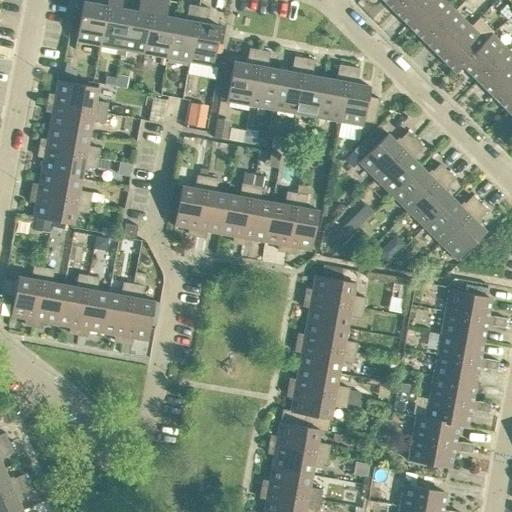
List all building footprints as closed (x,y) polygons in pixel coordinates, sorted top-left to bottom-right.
[(75,42),(98,46),(106,0),(95,0),(95,4),(82,2),(75,42)] [(106,0),(98,46),(121,50),(128,10),(120,9),(121,0),(106,0)] [(121,50),(143,54),(152,0),(138,0),(136,12),(128,10),(121,50)] [(152,0),(143,54),(166,58),(173,18),(164,17),(167,1),(160,0),(152,0)] [(385,0),(395,9),(403,0),(385,0)] [(403,0),(395,9),(410,24),(434,0),(403,0)] [(434,0),(410,24),(426,40),(454,11),(442,0),(434,0)] [(506,20),(511,13),(511,9),(506,4),(498,12),(506,20)] [(166,58),(188,62),(198,7),(188,5),(185,20),(173,18),(166,58)] [(198,7),(188,62),(211,66),(214,53),(215,44),(219,26),(205,24),(208,9),(198,7)] [(426,40),(441,55),(469,27),(454,11),(426,40)] [(457,71),(464,64),(463,63),(484,42),(483,41),(469,27),(441,55),(457,71)] [(464,64),(479,80),(507,51),(490,34),(483,41),(484,42),(463,63),(464,64)] [(225,102),(248,106),(258,50),(248,48),(245,64),(232,61),(225,102)] [(248,106),(271,110),(278,70),(266,68),(269,52),(258,50),(248,106)] [(479,80),(494,95),(511,76),(511,56),(507,51),(479,80)] [(271,110),(293,114),(303,58),(293,57),(290,72),(278,70),(271,110)] [(293,114),(316,118),(323,78),(311,76),(314,60),(303,58),(293,114)] [(74,80),(76,70),(69,69),(70,64),(65,63),(62,77),(74,80)] [(316,118),(338,122),(348,67),(338,65),(335,80),(323,78),(316,118)] [(348,67),(338,122),(361,126),(362,122),(374,124),(378,99),(367,97),(369,86),(356,84),(358,68),(348,67)] [(511,76),(494,95),(509,110),(511,106),(511,76)] [(114,87),(115,78),(105,77),(104,85),(114,87)] [(49,94),(47,103),(105,114),(107,103),(94,101),(97,88),(57,81),(54,95),(49,94)] [(51,113),(48,126),(88,134),(91,121),(104,124),(105,114),(47,103),(45,112),(51,113)] [(186,125),(199,127),(202,105),(190,103),(186,125)] [(161,123),(164,108),(150,106),(148,121),(161,123)] [(213,137),(227,140),(230,121),(217,119),(213,137)] [(386,134),(378,125),(370,133),(379,141),(386,134)] [(41,139),(39,148),(97,158),(99,148),(86,146),(88,134),(48,126),(46,139),(41,139)] [(264,144),(266,133),(245,129),(243,141),(264,144)] [(357,162),(374,179),(414,139),(407,132),(395,143),(386,134),(379,141),(370,133),(352,151),(361,159),(357,162)] [(374,179),(390,195),(419,166),(410,158),(421,146),(414,139),(374,179)] [(39,148),(37,157),(42,158),(40,171),(80,178),(82,166),(95,169),(97,158),(39,148)] [(98,159),(96,168),(107,170),(109,161),(98,159)] [(390,195),(406,211),(446,171),(439,164),(428,175),(419,166),(390,195)] [(32,183),(31,193),(89,203),(89,202),(91,193),(78,191),(80,178),(40,171),(38,184),(32,183)] [(406,211),(423,228),(451,199),(442,190),(454,179),(446,171),(406,211)] [(186,234),(195,235),(206,177),(196,175),(193,188),(180,186),(180,187),(178,200),(173,226),(187,228),(186,234)] [(205,232),(219,234),(226,194),(214,192),(216,179),(206,177),(195,235),(204,237),(205,232)] [(231,242),(240,243),(251,185),(241,183),(238,196),(226,194),(219,234),(232,237),(231,242)] [(172,185),(170,198),(178,200),(180,187),(172,185)] [(250,240),(263,242),(271,202),(259,200),(261,187),(251,185),(240,243),(249,245),(250,240)] [(276,250),(285,252),(296,193),(285,191),(283,204),(271,202),(263,242),(277,245),(276,250)] [(89,203),(31,193),(29,202),(34,203),(32,217),(72,224),(74,211),(87,213),(89,203)] [(103,195),(91,193),(89,202),(101,204),(103,195)] [(296,193),(285,252),(294,253),(295,248),(309,251),(317,211),(304,208),(306,195),(296,193)] [(423,228),(439,244),(479,204),(471,196),(460,207),(451,199),(423,228)] [(479,204),(439,244),(455,260),(484,231),(475,222),(486,211),(479,204)] [(348,237),(361,225),(353,217),(340,229),(348,237)] [(62,234),(64,224),(52,222),(50,232),(62,234)] [(121,237),(134,240),(136,226),(124,223),(121,237)] [(348,257),(356,249),(348,240),(339,249),(348,257)] [(387,260),(395,252),(391,248),(383,248),(379,252),(387,260)] [(23,324),(32,326),(43,267),(32,266),(30,279),(17,276),(10,316),(24,319),(23,324)] [(42,322),(55,325),(63,285),(50,282),(53,269),(43,267),(32,326),(41,328),(42,322)] [(339,280),(340,270),(324,267),(322,277),(334,279),(339,280)] [(68,332),(77,334),(87,276),(77,274),(75,287),(63,285),(55,325),(68,327),(68,332)] [(87,330),(100,333),(107,293),(95,290),(98,278),(87,276),(77,334),(86,336),(87,330)] [(306,289),(304,298),(363,308),(365,298),(352,296),(354,283),(339,280),(334,279),(322,277),(314,276),(311,290),(306,289)] [(112,341),(121,342),(132,284),(122,282),(119,295),(107,293),(100,333),(113,335),(112,341)] [(132,284),(121,342),(131,344),(132,339),(146,341),(153,301),(140,299),(142,286),(132,284)] [(448,290),(444,312),(504,324),(505,319),(484,315),(487,297),(448,290)] [(308,308),(305,321),(346,329),(348,316),(361,319),(363,308),(304,298),(303,307),(308,308)] [(444,312),(440,334),(479,341),(482,324),(503,328),(504,324),(444,312)] [(298,334),(296,343),(354,353),(356,343),(343,341),(346,329),(305,321),(303,334),(298,334)] [(440,334),(436,355),(496,366),(497,361),(476,357),(479,341),(440,334)] [(300,353),(297,366),(337,373),(340,361),(353,364),(354,353),(296,343),(294,352),(300,353)] [(436,355),(432,376),(471,383),(474,367),(495,371),(496,366),(436,355)] [(393,378),(395,365),(384,364),(382,376),(393,378)] [(290,378),(288,388),(346,398),(348,388),(335,386),(337,373),(297,366),(295,379),(290,378)] [(432,376),(428,398),(488,408),(489,404),(468,400),(471,383),(432,376)] [(288,388),(286,397),(292,398),(289,411),(305,414),(302,427),(318,430),(318,431),(326,432),(329,419),(331,406),(344,409),(346,399),(346,398),(288,388)] [(359,392),(348,390),(346,398),(358,400),(359,392)] [(428,398),(425,418),(424,419),(454,424),(454,425),(463,427),(466,409),(488,413),(488,408),(428,398)] [(271,435),(269,445),(327,455),(329,445),(316,443),(318,431),(318,430),(302,427),(305,414),(289,411),(281,409),(279,422),(278,422),(276,436),(271,435)] [(415,416),(411,438),(471,449),(472,444),(451,441),(454,425),(454,424),(424,419),(425,418),(415,416)] [(0,445),(8,442),(4,433),(0,434),(0,445)] [(471,449),(411,438),(407,461),(446,468),(449,450),(470,454),(471,449)] [(0,445),(0,470),(3,469),(0,462),(0,457),(12,452),(8,442),(0,445)] [(273,454),(270,468),(310,475),(312,463),(325,465),(327,455),(269,445),(267,454),(273,454)] [(355,462),(353,475),(366,477),(368,464),(355,462)] [(263,480),(261,489),(319,500),(321,490),(308,487),(310,475),(270,468),(268,481),(263,480)] [(0,470),(0,495),(27,484),(23,474),(8,481),(3,469),(0,470)] [(0,495),(0,511),(19,511),(22,511),(17,500),(31,493),(27,484),(0,495)] [(402,484),(398,507),(427,511),(453,511),(439,509),(442,491),(402,484)] [(264,499),(262,511),(303,511),(304,508),(317,510),(319,500),(261,489),(259,498),(264,499)]
